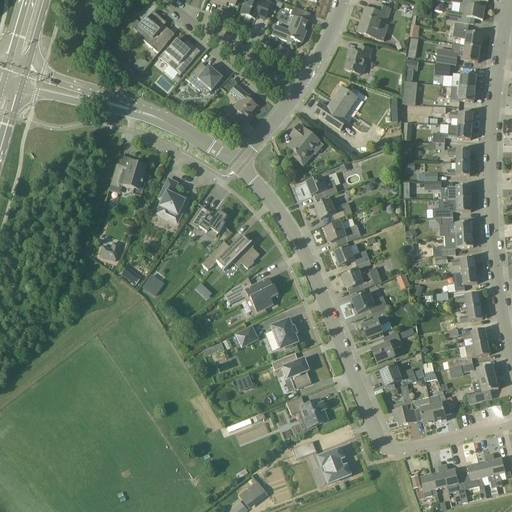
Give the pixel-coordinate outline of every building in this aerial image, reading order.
[(259,0),(246,0),(241,16),(245,17),(244,19),(245,20),(249,22),(251,21),(251,20),(255,21),(256,18),(264,21),(270,5),(262,2),(262,1),(259,0)] [(485,8),(477,7),(461,4),(461,5),(459,14),(448,12),(446,22),(471,26),(472,19),(483,21),(485,8)] [(375,12),(365,9),(357,33),(375,40),(381,22),(386,23),(391,10),(377,6),(375,12)] [(131,28),(145,40),(143,42),(158,55),(166,45),(161,41),(169,31),(161,24),(163,22),(153,13),(147,20),(145,19),(140,25),(138,23),(138,24),(136,22),(131,28)] [(304,30),(307,22),(295,17),(294,17),(289,31),(276,26),(272,36),(287,42),(289,38),(302,44),(307,31),(304,30)] [(466,40),(465,47),(480,50),(482,36),(468,33),(467,34),(465,33),(466,25),(455,24),(454,31),(455,31),(454,38),(466,40)] [(420,27),(415,27),(412,26),(411,26),(409,38),(418,39),(420,27)] [(176,40),(160,59),(169,67),(163,73),(172,81),(178,74),(180,76),(193,62),(187,57),(194,48),(187,42),(183,46),(176,40)] [(398,52),(406,49),(403,42),(395,45),(398,52)] [(352,50),(346,70),(361,75),(367,56),(369,56),(369,59),(372,50),(360,46),(358,52),(352,50)] [(480,50),(465,47),(464,55),(438,50),(436,64),(450,66),(456,67),(457,60),(463,61),(478,64),(480,50)] [(415,60),(416,53),(409,52),(408,59),(415,60)] [(140,57),(132,66),(141,74),(148,65),(140,57)] [(416,62),(407,61),(406,71),(415,72),(416,62)] [(215,65),(211,70),(208,68),(205,70),(200,66),(201,65),(186,81),(206,98),(222,79),(218,76),(222,71),(215,65)] [(449,77),(450,67),(436,65),(435,76),(449,77)] [(452,88),(460,89),(475,90),(476,77),(454,75),(453,81),(452,88)] [(403,105),(415,106),(417,85),(404,83),(403,105)] [(250,97),(237,86),(231,93),(240,101),(236,105),(241,108),(238,111),(237,111),(231,118),(242,128),(253,115),(251,113),(257,106),(249,99),(250,97)] [(350,110),(355,102),(358,99),(342,88),(332,103),(333,104),(330,108),(329,107),(328,109),(321,105),(315,114),(330,124),(331,122),(342,129),(341,131),(342,131),(348,122),(354,112),(350,110)] [(475,90),(460,89),(460,96),(452,95),(451,101),(459,102),(474,104),(475,90)] [(459,120),(458,127),(472,128),(473,115),(459,114),(459,115),(450,114),(450,119),(459,120)] [(296,153),(293,157),(304,166),(310,159),(307,157),(312,151),(315,154),(317,154),(324,146),(301,126),(294,133),(298,136),(289,147),(296,153)] [(471,141),(472,128),(458,127),(450,127),(448,139),(457,140),(471,141)] [(433,144),(436,144),(445,145),(446,135),(434,134),(433,136),(430,136),(430,143),(433,143),(433,144)] [(457,156),(457,164),(470,164),(470,151),(457,151),(448,151),(448,156),(457,156)] [(340,164),(344,159),(340,156),(336,161),(340,164)] [(139,163),(130,160),(127,168),(117,165),(110,186),(120,188),(120,187),(133,191),(131,196),(141,199),(145,185),(147,185),(149,184),(150,183),(150,180),(149,178),(147,177),(144,176),(146,168),(138,166),(139,163)] [(342,166),(344,172),(350,170),(348,164),(342,166)] [(470,164),(457,164),(457,171),(448,171),(448,177),(457,177),(470,177),(470,164)] [(338,193),(333,181),(331,182),(329,177),(329,176),(322,178),(307,184),(312,197),(324,192),(327,198),(338,193)] [(156,215),(176,225),(188,201),(173,193),(177,185),(168,181),(158,200),(162,202),(156,215)] [(441,183),(425,183),(425,191),(441,191),(441,183)] [(448,201),(457,201),(471,200),(470,187),(456,188),(448,188),(448,201)] [(448,201),(448,209),(433,209),(433,218),(453,217),(453,213),(457,213),(457,214),(458,214),(471,213),(471,200),(457,201),(448,201)] [(352,215),(347,204),(332,210),(329,202),(324,204),(324,203),(322,204),(322,205),(317,207),(322,220),(333,216),(335,221),(352,215)] [(218,213),(214,217),(202,209),(191,225),(198,230),(199,230),(206,235),(209,231),(217,236),(224,226),(222,224),(226,218),(218,213)] [(450,238),(473,237),(473,224),(454,225),(454,219),(441,220),(441,227),(449,226),(450,238)] [(357,226),(344,231),(341,224),(325,231),(331,244),(348,237),(351,242),(362,238),(357,226)] [(406,238),(412,237),(418,234),(414,229),(409,232),(405,232),(406,238)] [(223,273),(231,264),(237,270),(241,266),(246,271),(250,267),(251,268),(254,265),(252,264),(259,257),(252,250),(254,248),(250,245),(251,245),(250,244),(249,245),(241,237),(229,249),(224,244),(201,266),(207,272),(216,264),(223,271),(222,272),(223,273)] [(474,249),(473,237),(450,238),(446,238),(447,248),(433,249),(434,259),(456,257),(456,250),(458,250),(474,249)] [(367,240),(370,246),(376,243),(374,238),(367,240)] [(111,249),(103,247),(99,259),(115,263),(118,253),(121,253),(122,247),(120,246),(113,243),(111,249)] [(335,254),(340,268),(357,261),(360,266),(370,262),(367,252),(361,254),(357,246),(335,254)] [(461,267),(462,274),(476,272),(474,259),(461,261),(452,263),(452,268),(461,267)] [(136,286),(141,279),(126,268),(121,276),(136,286)] [(344,278),(349,291),(360,286),(363,292),(382,284),(377,269),(370,272),(370,275),(361,278),(359,272),(344,278)] [(476,272),(462,274),(463,281),(454,283),(455,288),(464,287),(478,285),(476,272)] [(397,279),(399,285),(408,282),(405,276),(397,279)] [(241,293),(238,287),(224,296),(229,307),(244,299),(254,319),(266,314),(264,311),(273,307),(270,301),(278,297),(268,280),(241,293)] [(158,293),(145,284),(142,290),(155,298),(158,293)] [(416,286),(413,295),(420,297),(423,288),(416,286)] [(370,294),(353,301),(358,315),(370,310),(373,316),(386,311),(388,310),(383,298),(373,302),(370,294)] [(468,310),(476,308),(481,307),(479,295),(466,297),(457,298),(458,304),(467,302),(468,310)] [(481,307),(476,308),(468,310),(469,317),(460,318),(461,324),(470,322),(483,320),(481,307)] [(386,311),(373,316),(375,322),(363,327),(369,340),(383,334),(381,327),(391,323),(386,311)] [(288,322),(271,329),(279,351),(297,344),(293,336),(295,336),(293,330),(291,330),(288,322)] [(236,337),(242,349),(258,341),(252,329),(236,337)] [(459,337),(458,330),(448,332),(449,338),(459,337)] [(473,339),(474,346),(488,343),(485,330),(472,333),(463,335),(464,340),(473,339)] [(386,345),(373,351),(378,365),(396,358),(393,351),(403,347),(398,334),(384,339),(386,345)] [(449,370),(461,368),(473,365),(471,359),(477,358),(477,359),(490,356),(488,343),(474,346),(466,348),(468,358),(447,362),(449,370)] [(205,359),(212,356),(209,349),(203,352),(205,359)] [(295,356),(271,365),(274,373),(281,370),(286,383),(290,381),(294,392),(311,386),(306,375),(308,374),(303,360),(297,362),(295,356)] [(381,374),(387,388),(402,382),(404,387),(417,382),(413,370),(399,375),(395,363),(384,367),(386,372),(381,374)] [(434,373),(433,364),(424,365),(426,375),(434,373)] [(463,375),(474,372),(473,365),(461,368),(463,375)] [(480,382),(496,378),(493,366),(477,370),(480,382)] [(415,373),(418,381),(425,378),(422,370),(415,373)] [(253,388),(249,378),(248,375),(235,380),(240,393),(253,388)] [(496,378),(480,382),(473,384),(475,393),(469,395),(472,406),(483,403),(481,394),(483,394),(499,390),(496,378)] [(408,387),(402,389),(403,396),(410,394),(408,387)] [(447,421),(446,416),(453,415),(444,395),(429,399),(435,424),(447,421)] [(319,401),(304,407),(301,398),(286,404),(291,417),(298,414),(306,434),(317,429),(316,428),(328,423),(323,412),(325,412),(322,405),(321,405),(319,401)] [(435,424),(429,399),(412,403),(414,411),(417,423),(423,422),(424,427),(435,424)] [(417,423),(414,411),(409,413),(407,408),(393,411),(394,418),(394,419),(395,422),(398,422),(399,427),(417,423)] [(243,429),(251,426),(249,421),(242,424),(227,430),(229,435),(243,429)] [(312,442),(292,450),(296,461),(316,453),(312,442)] [(339,462),(342,460),(338,451),(317,459),(320,469),(323,468),(326,475),(323,476),(327,486),(349,477),(345,468),(341,469),(339,462)] [(496,488),(502,487),(500,476),(505,474),(502,460),(495,461),(493,455),(489,456),(496,488)] [(483,480),(488,478),(491,489),(496,488),(489,456),(484,457),(486,464),(479,465),(483,480)] [(505,474),(510,473),(507,459),(502,460),(505,474)] [(466,491),(480,488),(480,491),(485,490),(483,480),(479,465),(467,468),(470,482),(465,483),(466,491)] [(442,467),(447,488),(449,495),(459,492),(462,505),(468,504),(465,491),(466,491),(465,483),(462,474),(457,475),(456,471),(448,472),(447,466),(442,467)] [(436,491),(447,488),(442,467),(438,468),(439,474),(433,476),(436,491)] [(419,476),(413,477),(416,488),(422,486),(419,476)] [(421,479),(424,491),(425,499),(437,496),(436,491),(433,476),(421,479)] [(259,483),(240,497),(250,510),(269,497),(259,483)] [(250,484),(236,491),(238,495),(252,489),(250,484)]
